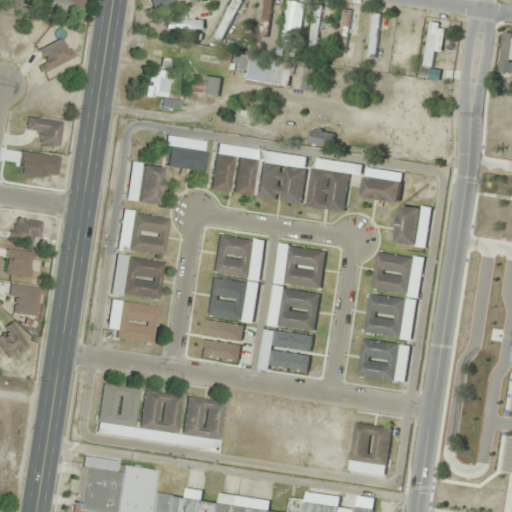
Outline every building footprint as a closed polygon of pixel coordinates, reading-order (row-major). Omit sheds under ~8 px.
[(85,0),(46,0),(45,17),(83,22),(85,0)] [(159,0),(162,8),(177,3),(176,0),(159,0)] [(244,1),(241,0),(235,0),(215,36),(222,41),(244,1)] [(271,0),(263,0),(262,36),(270,37),(271,0)] [(292,33),(303,33),(303,2),(287,2),(287,40),(292,40),(292,33)] [(322,5),(313,5),(310,47),(318,48),(322,5)] [(352,59),(359,11),(344,9),(338,57),(352,59)] [(377,58),(382,15),(373,14),(368,57),(377,58)] [(166,29),(205,29),(205,16),(166,16),(166,29)] [(391,65),(407,68),(413,31),(397,28),(391,65)] [(508,73),(510,61),(511,61),(511,33),(505,32),(499,71),(508,73)] [(73,57),(62,37),(34,52),(45,72),(73,57)] [(245,66),(243,80),(291,87),(295,62),(237,53),(235,64),(245,66)] [(174,61),(162,59),(160,72),(150,70),(146,96),(161,99),(160,109),(177,112),(180,101),(167,98),(174,61)] [(315,67),(304,66),(303,89),(313,90),(315,67)] [(212,101),(211,97),(222,96),(220,76),(202,77),(203,82),(189,83),(190,103),(212,101)] [(231,119),(263,137),(269,126),(237,108),(231,119)] [(35,144),(59,146),(61,121),(27,119),(26,130),(36,130),(35,144)] [(334,147),(336,132),(313,128),(310,144),(334,147)] [(161,166),(200,173),(205,141),(166,135),(161,166)] [(257,149),(215,144),(210,190),(251,195),(257,149)] [(257,198),(302,204),(308,157),(263,151),(257,198)] [(309,206),(345,211),(351,173),(354,173),(355,164),(315,159),(309,206)] [(160,166),(129,163),(125,202),(157,205),(160,166)] [(404,173),(367,168),(363,197),(399,203),(404,173)] [(427,247),(432,208),(401,204),(396,244),(427,247)] [(117,251),(164,256),(169,216),(121,211),(117,251)] [(40,244),(40,220),(10,220),(10,244),(40,244)] [(265,240),(217,234),(207,316),(255,322),(265,240)] [(315,331),(320,290),(322,290),(326,249),(278,243),(269,326),(315,331)] [(420,296),(425,257),(377,251),(373,291),(420,296)] [(110,295),(159,300),(164,260),(115,255),(110,295)] [(15,303),(14,313),(35,316),(39,288),(10,284),(7,302),(15,303)] [(365,333),(413,340),(419,300),(371,292),(365,333)] [(157,306),(110,300),(106,329),(116,330),(115,340),(153,344),(157,306)] [(27,346),(11,324),(0,330),(0,347),(8,359),(27,346)] [(260,367),(309,372),(313,335),(264,329),(260,367)] [(407,383),(411,345),(363,339),(358,377),(407,383)] [(96,435),(218,449),(224,402),(185,397),(185,396),(142,391),(142,389),(102,384),(96,435)] [(393,428),(355,423),(349,471),(387,476),(393,428)] [(114,511),(121,461),(82,457),(75,511),(114,511)] [(185,497),(151,493),(148,511),(276,511),(267,511),(269,499),(220,493),(219,503),(203,501),(204,490),(187,488),(185,497)]
